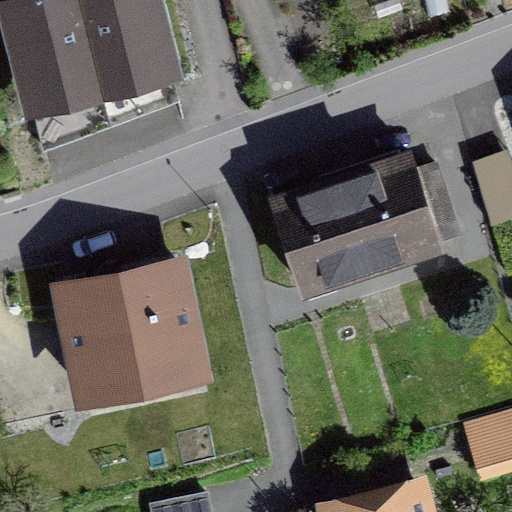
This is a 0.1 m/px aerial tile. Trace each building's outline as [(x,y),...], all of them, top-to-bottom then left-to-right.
[(101,86),(79,0),(28,0),(6,6),(27,90),(59,82),(77,93),(101,86)] [(168,55),(153,0),(79,0),(101,86),(126,80),(136,63),(168,55)] [(511,139),(478,148),(495,213),(511,208),(511,139)] [(439,239),(410,153),(273,198),(302,284),(439,239)] [(178,260),(61,285),(84,392),(200,368),(178,260)] [(511,406),(466,420),(482,474),(511,465),(511,406)] [(421,511),(415,488),(332,509),(332,511),(421,511)] [(160,511),(220,511),(217,497),(160,511)]
